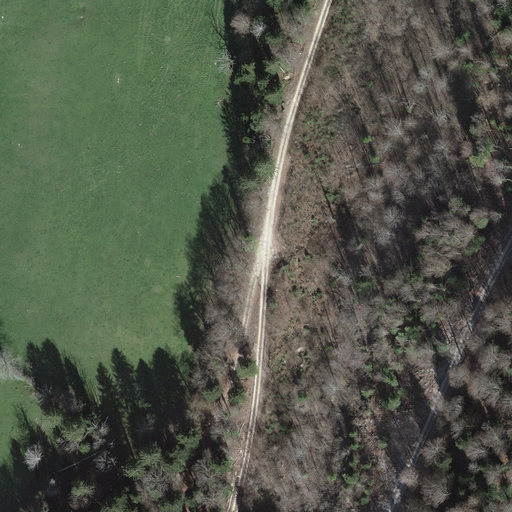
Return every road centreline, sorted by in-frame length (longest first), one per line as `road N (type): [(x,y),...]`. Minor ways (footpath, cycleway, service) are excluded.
road 1 (track): [(157,511),(229,388),(267,235)]
road 2 (track): [(397,511),(482,295),(511,242)]
road 3 (track): [(267,235),(257,393),(236,511)]
road 4 (track): [(267,235),(281,146),(327,0)]
